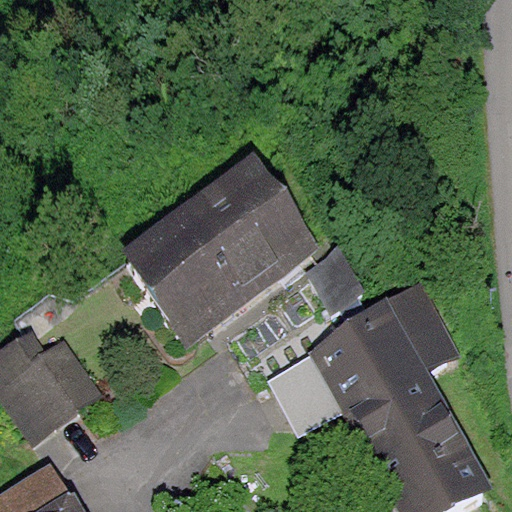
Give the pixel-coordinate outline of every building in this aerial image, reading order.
[(261,186),(133,278),(190,357),(318,265),(261,186)] [(340,263),(308,279),(331,324),(363,307),(340,263)] [(421,307),(312,369),(393,511),(490,511),(419,387),(455,367),(421,307)] [(34,347),(0,369),(0,403),(35,455),(106,407),(67,350),(46,364),(34,347)] [(61,511),(49,490),(7,511),(61,511)]
